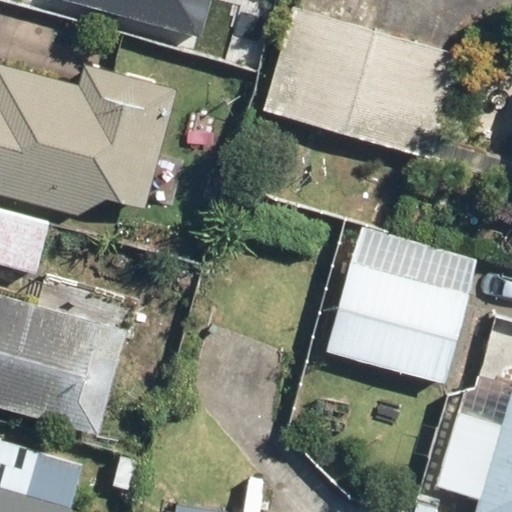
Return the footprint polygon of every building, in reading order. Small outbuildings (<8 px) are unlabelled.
[(89,0),(201,30),(208,0),(89,0)] [(459,52),(288,3),(258,109),(429,158),(459,52)] [(0,194),(76,214),(106,197),(142,206),(175,81),(82,57),(77,77),(0,57),(0,194)] [(48,224),(0,212),(0,262),(36,272),(48,224)] [(467,292),(347,261),(325,350),(444,380),(448,365),(493,377),(500,348),(511,351),(511,346),(511,310),(466,299),(467,292)] [(127,325),(0,289),(0,403),(98,430),(127,325)] [(501,419),(454,407),(434,481),(477,492),(471,511),(511,511),(511,381),(501,419)] [(0,511),(68,511),(82,462),(0,439),(0,511)]
